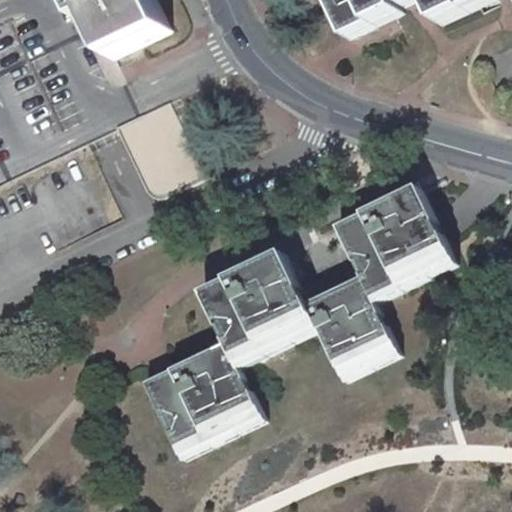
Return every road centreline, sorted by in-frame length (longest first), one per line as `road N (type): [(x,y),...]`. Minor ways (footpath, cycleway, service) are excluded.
road 1 (unclassified): [(511,162),(313,99),(251,45),(227,0)]
road 2 (residential): [(511,457),(467,450),(306,511)]
